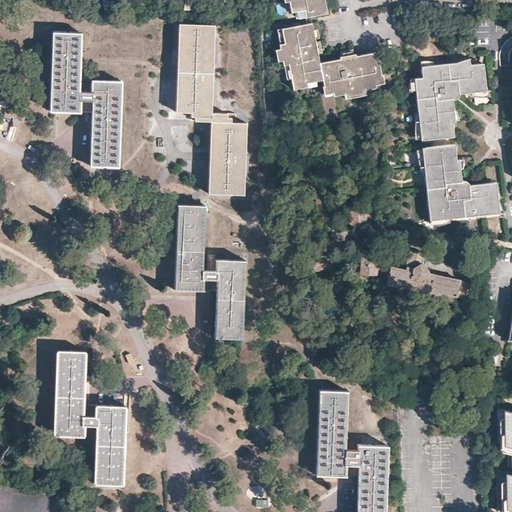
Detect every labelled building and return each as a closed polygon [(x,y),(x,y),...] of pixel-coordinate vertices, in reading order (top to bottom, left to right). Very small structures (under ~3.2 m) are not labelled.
[(289,0),(290,1),(292,12),(297,11),(303,10),(305,17),(327,13),(325,0),(289,0)] [(316,80),(322,79),(319,63),(317,54),(315,42),(311,24),(282,29),(285,43),(280,44),(281,49),(280,49),(282,62),(283,61),(284,66),(289,65),(291,79),(293,90),(307,87),(306,82),(316,80)] [(210,114),(213,26),(178,25),(176,72),(184,72),(184,80),(176,80),(174,112),(190,113),(190,121),(196,121),(210,122),(208,154),(216,154),(216,162),(208,162),(207,194),(208,194),(243,195),(245,124),(234,123),(235,115),(210,114)] [(92,108),(91,113),(89,167),(117,167),(120,82),(91,81),(90,91),(78,91),(80,34),(53,33),(49,112),(79,112),(79,107),(92,108)] [(339,52),(340,58),(353,55),(352,50),(346,51),(339,52)] [(376,90),(376,87),(374,76),(381,75),(377,53),(356,56),(355,55),(353,55),(340,58),(338,58),(339,60),(319,63),(322,79),(323,85),(331,84),(333,95),(334,98),(344,96),(366,92),(376,90)] [(455,62),(447,63),(449,80),(457,79),(458,94),(459,93),(486,90),(483,63),(469,64),(469,59),(469,58),(467,58),(461,60),(455,62)] [(449,80),(447,63),(422,66),(422,77),(414,78),(416,98),(435,97),(436,100),(452,98),(452,100),(453,99),(454,99),(455,99),(456,98),(457,97),(458,96),(458,95),(458,94),(457,79),(449,80)] [(184,80),(184,72),(176,72),(176,76),(176,80),(184,80)] [(374,76),(376,87),(384,86),(382,75),(381,75),(374,76)] [(325,96),(333,95),(331,84),(323,85),(325,96)] [(367,98),(366,92),(344,96),(345,101),(367,98)] [(455,121),(452,100),(452,98),(436,100),(435,97),(416,98),(421,140),(453,136),(452,121),(455,121)] [(456,160),(454,144),(421,147),(426,188),(445,186),(445,183),(461,181),(461,180),(459,159),(456,160)] [(464,180),(463,180),(461,180),(461,181),(445,183),(445,186),(426,188),(429,221),(464,217),(462,199),(470,199),(468,183),(468,182),(467,181),(466,181),(464,180)] [(499,213),(496,182),(469,185),(469,184),(468,183),(470,199),(462,199),(464,217),(499,213)] [(202,264),(202,259),(204,206),(177,205),(174,291),(203,292),(203,280),(216,281),(215,338),(242,339),(244,260),(216,260),(216,265),(202,264)] [(376,276),(376,274),(377,262),(378,251),(365,250),(364,275),(376,276)] [(442,294),(457,298),(466,300),(469,283),(440,276),(430,273),(429,270),(428,269),(427,268),(425,265),(423,264),(425,254),(410,250),(406,269),(391,266),(388,277),(386,284),(413,291),(413,294),(427,297),(428,291),(442,294)] [(388,277),(391,266),(377,262),(376,274),(388,277)] [(455,305),(457,298),(442,294),(428,291),(427,297),(426,298),(455,305)] [(81,409),(81,403),(82,378),(83,350),(56,350),(56,358),(55,395),(54,434),(65,435),(83,435),(83,424),(96,425),(95,482),(121,483),(124,405),(95,404),(95,409),(88,409),(81,409)] [(130,351),(124,354),(129,364),(134,362),(132,357),(130,351)] [(440,373),(443,363),(416,357),(413,367),(440,373)] [(358,471),(358,477),(357,511),(384,511),(387,445),(358,444),(358,455),(345,455),(345,446),(346,391),(319,390),(317,476),(345,477),(345,471),(358,471)] [(511,511),(511,406),(505,405),(505,446),(504,454),(511,455),(511,470),(498,468),(499,510),(511,511)]
